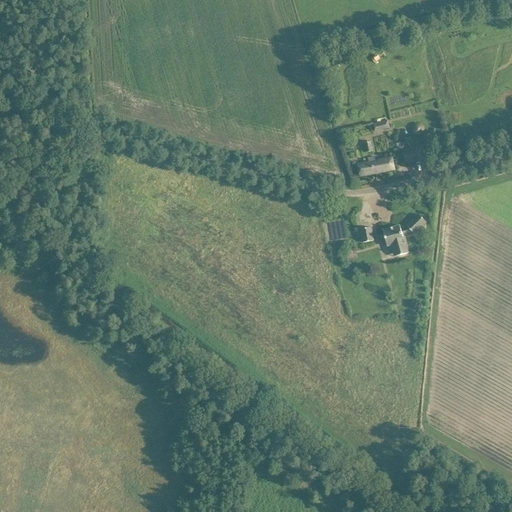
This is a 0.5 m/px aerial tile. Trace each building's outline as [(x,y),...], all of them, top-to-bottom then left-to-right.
[(426,110),(437,106),(435,101),(424,105),(426,110)] [(372,123),(374,131),(389,128),(387,120),(372,123)] [(410,131),(411,133),(412,135),(414,137),(417,137),(419,137),(421,137),(423,135),(425,133),(425,130),(425,128),(424,126),(422,124),(420,123),(417,123),(415,123),(413,124),(411,126),(410,128),(410,131)] [(363,143),(365,152),(373,151),(371,141),(363,143)] [(422,146),(402,151),(405,163),(425,159),(422,146)] [(368,158),(369,162),(358,164),(360,176),(394,169),(392,158),(375,161),(375,157),(368,158)] [(407,226),(414,234),(426,222),(419,215),(407,226)] [(383,230),(384,235),(388,247),(392,245),(396,257),(410,253),(405,237),(403,237),(402,233),(400,226),(383,230)] [(361,229),(363,243),(373,241),(371,228),(361,229)]
